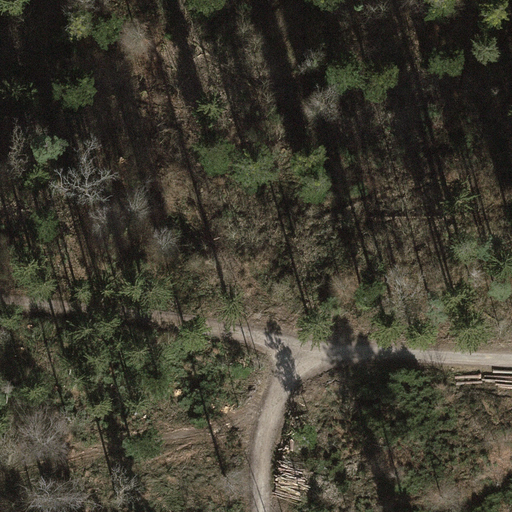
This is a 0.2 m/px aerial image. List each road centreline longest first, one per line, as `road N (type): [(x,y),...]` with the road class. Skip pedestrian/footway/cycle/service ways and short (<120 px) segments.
road 1 (track): [(511,354),(303,346),(236,329),(0,304)]
road 2 (track): [(303,346),(274,403),(266,511)]
